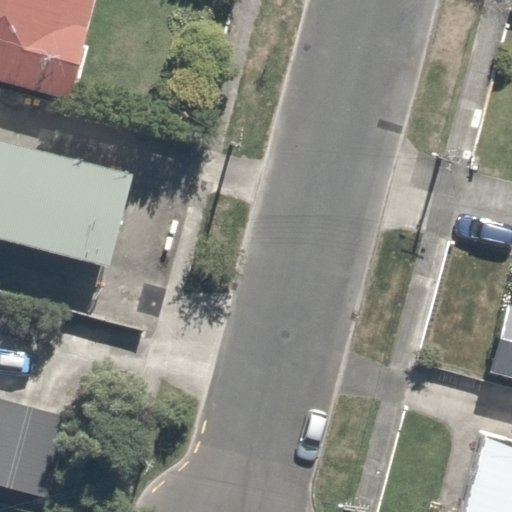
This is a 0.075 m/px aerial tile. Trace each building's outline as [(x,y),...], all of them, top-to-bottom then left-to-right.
[(0,0),(0,72),(55,87),(77,0),(0,0)] [(120,159),(0,127),(0,225),(96,251),(120,159)] [(511,288),(488,283),(469,358),(511,369),(511,288)] [(50,405),(0,392),(0,483),(29,490),(50,405)] [(440,511),(432,511),(420,508),(418,511),(511,511),(511,432),(467,419),(440,511)]
